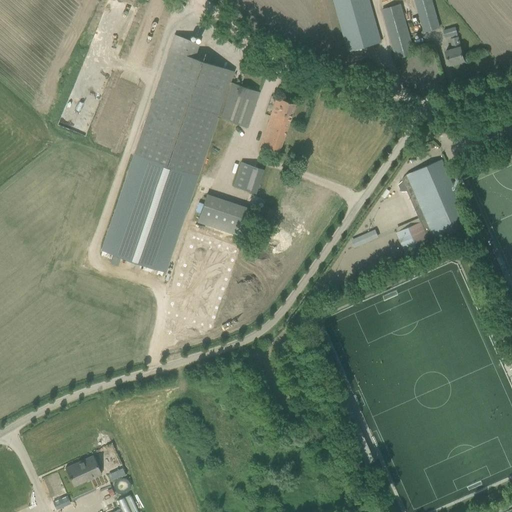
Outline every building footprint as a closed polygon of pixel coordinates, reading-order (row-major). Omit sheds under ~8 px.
[(333,0),(345,42),(348,52),(381,42),(378,33),(368,0),(333,0)] [(414,0),(424,32),(439,27),(431,0),(414,0)] [(382,10),(393,49),(396,58),(414,53),(400,5),(382,10)] [(450,36),(453,49),(446,51),(449,65),(464,61),(462,51),(461,47),(460,47),(455,28),(444,30),(446,37),(450,36)] [(178,36),(138,155),(196,175),(216,116),(247,127),(259,92),(232,83),(232,84),(228,82),(232,71),(192,57),(197,43),(178,36)] [(257,150),(277,156),(295,104),(276,98),(257,150)] [(138,155),(105,251),(163,271),(196,175),(138,155)] [(420,222),(396,232),(406,256),(437,243),(436,241),(471,227),(442,160),(409,174),(407,175),(402,179),(402,181),(398,185),(401,192),(407,192),(420,222)] [(262,169),(241,162),(233,186),(255,193),(262,169)] [(249,209),(206,195),(197,222),(240,236),(249,209)] [(272,211),(264,206),(256,218),(265,223),(272,211)] [(353,249),(378,241),(375,230),(350,238),(353,249)] [(73,487),(82,483),(101,474),(97,465),(93,456),(65,468),(73,487)]
